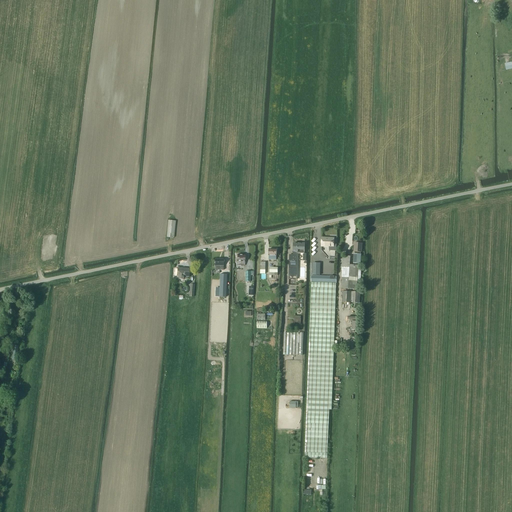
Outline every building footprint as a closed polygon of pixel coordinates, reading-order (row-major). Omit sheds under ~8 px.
[(167,237),(174,238),(175,221),(168,221),(167,237)] [(334,238),(322,238),(322,246),(329,247),(329,251),(336,251),(336,245),(334,244),(334,238)] [(305,253),(305,244),(294,243),(293,255),(290,255),(289,279),(297,280),(298,253),(305,253)] [(355,254),(354,254),(354,264),(360,264),(361,254),(360,254),(360,252),(361,252),(362,243),(355,243),(354,252),(355,252),(355,254)] [(237,265),(244,266),(245,262),(245,255),(237,255),(237,261),(237,265)] [(351,257),(343,256),(342,270),(341,288),(357,289),(358,265),(350,265),(351,257)] [(223,270),(223,259),(215,259),(215,270),(223,270)] [(177,276),(178,276),(178,279),(184,280),(184,279),(185,279),(186,279),(187,279),(187,278),(188,278),(188,277),(189,269),(178,268),(177,276)] [(246,271),(246,281),(251,281),(251,276),(254,276),(254,271),(246,271)] [(336,283),(311,282),(305,458),(327,458),(329,410),(332,410),(336,283)] [(343,291),(342,302),(360,303),(360,292),(343,291)] [(291,321),(291,328),(295,329),(295,326),(296,326),(296,328),(302,328),(302,325),(300,324),(301,317),(296,316),(296,322),(294,322),(291,321)] [(284,333),(283,355),(303,355),(303,333),(284,333)]
